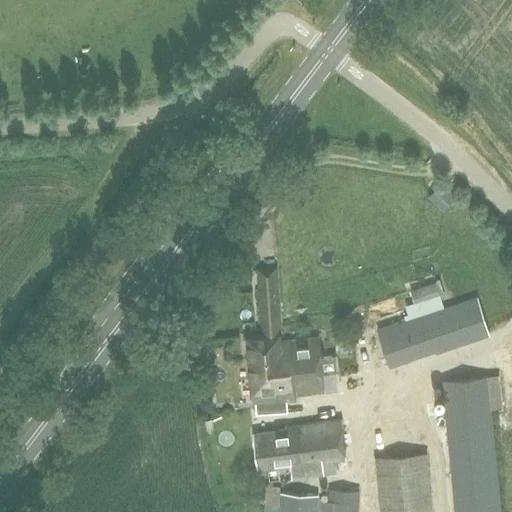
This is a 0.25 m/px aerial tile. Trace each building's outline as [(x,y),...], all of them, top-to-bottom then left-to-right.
[(265,335),(250,337),(251,357),(253,382),(255,403),(259,402),(259,410),(290,408),(289,400),(296,400),(295,394),(299,393),(326,391),(324,373),(333,373),(336,369),(335,360),(332,357),(323,358),(322,338),(283,341),(283,334),(278,267),(260,268),(265,335)] [(443,296),(436,277),(412,284),(418,304),(443,296)] [(391,365),(490,332),(478,297),(379,330),(391,365)] [(501,511),(492,408),(502,407),(499,374),(489,375),(444,379),(456,511),(501,511)] [(323,473),(322,461),(348,458),(343,418),(287,425),(287,427),(255,431),(260,466),(293,462),(295,477),(323,473)] [(378,460),(382,511),(431,511),(426,455),(378,460)] [(358,511),(360,491),(331,490),(329,511),(358,511)] [(317,511),(319,495),(283,493),(281,511),(317,511)]
